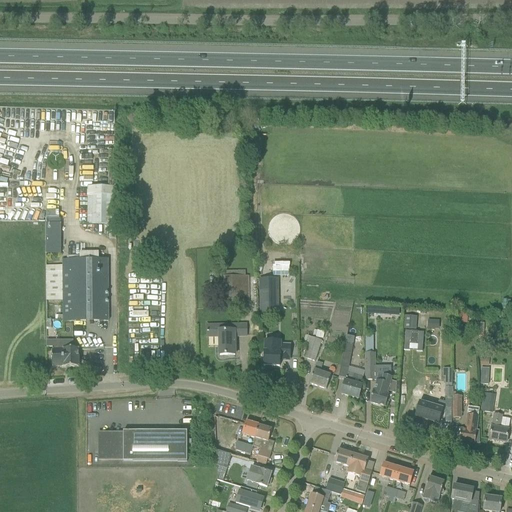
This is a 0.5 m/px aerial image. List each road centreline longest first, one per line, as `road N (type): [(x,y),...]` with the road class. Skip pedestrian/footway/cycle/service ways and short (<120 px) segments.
road 1 (motorway): [(511,67),(0,56)]
road 2 (motorway): [(0,78),(511,89)]
road 3 (unclassified): [(0,15),(511,18)]
road 4 (residential): [(511,477),(310,420)]
road 5 (unclassified): [(0,393),(189,385)]
road 6 (residential): [(189,385),(310,420)]
